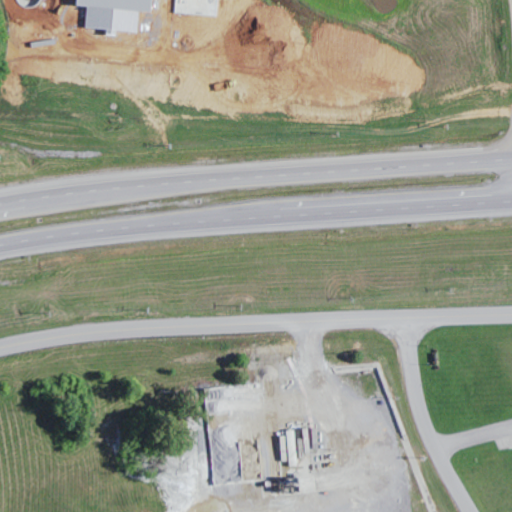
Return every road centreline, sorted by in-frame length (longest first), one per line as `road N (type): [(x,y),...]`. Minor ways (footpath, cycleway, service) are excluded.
road 1 (trunk): [(511,158),(129,186),(0,204)]
road 2 (trunk): [(0,248),(511,203)]
road 3 (tertiary): [(511,314),(108,331),(0,348)]
road 4 (residential): [(404,318),(427,432),(468,511)]
